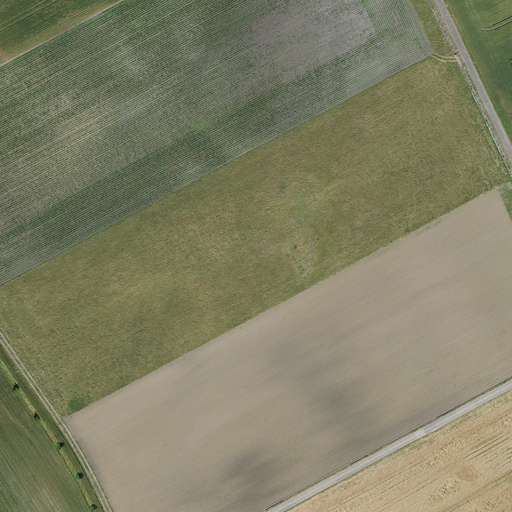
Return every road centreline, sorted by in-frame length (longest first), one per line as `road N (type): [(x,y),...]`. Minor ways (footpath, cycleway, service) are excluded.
road 1 (track): [(511,384),(275,511)]
road 2 (track): [(108,511),(86,463),(0,333)]
road 3 (track): [(438,0),(511,155)]
